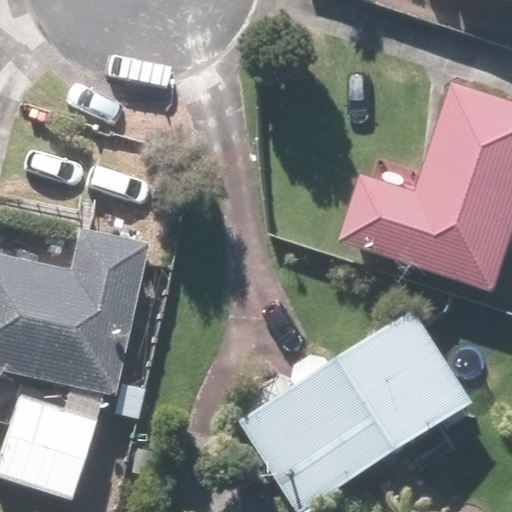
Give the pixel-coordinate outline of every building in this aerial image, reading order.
[(511,0),(441,0),(440,8),(511,14),(511,0)] [(511,253),(511,109),(458,91),(420,200),(363,180),(338,249),(495,303),(511,253)] [(0,271),(0,383),(113,402),(139,251),(72,240),(65,282),(0,271)] [(295,511),(317,511),(468,411),(407,320),(241,431),(295,511)] [(0,490),(65,510),(89,427),(9,403),(0,435),(0,490)]
